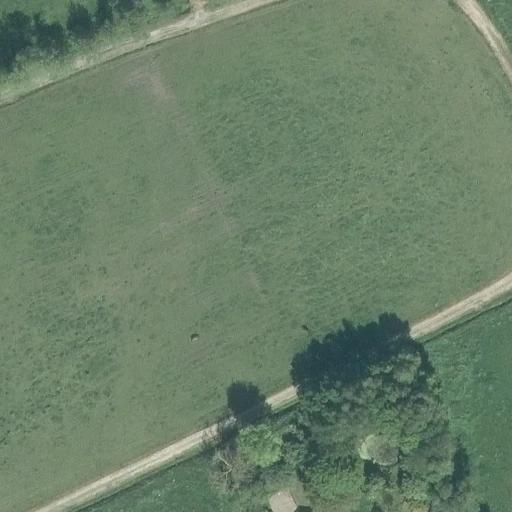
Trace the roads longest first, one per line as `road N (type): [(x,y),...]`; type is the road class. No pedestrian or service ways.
road 1 (track): [(511,274),(44,511)]
road 2 (track): [(0,97),(256,0)]
